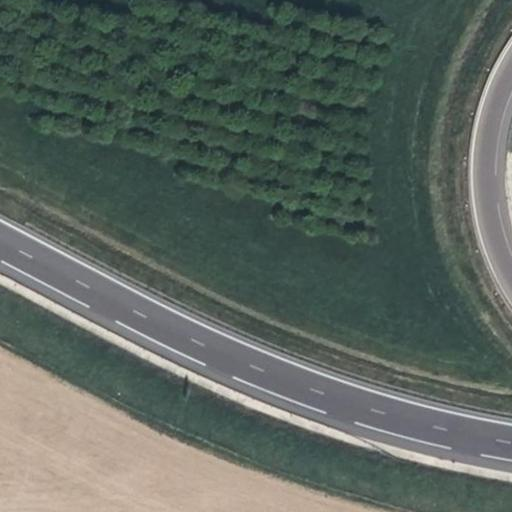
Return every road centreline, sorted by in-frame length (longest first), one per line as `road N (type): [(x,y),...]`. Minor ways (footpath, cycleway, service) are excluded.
road 1 (motorway): [(0,240),(279,377),(372,410),(511,444)]
road 2 (motorway): [(511,273),(488,210),(484,167),(511,70)]
